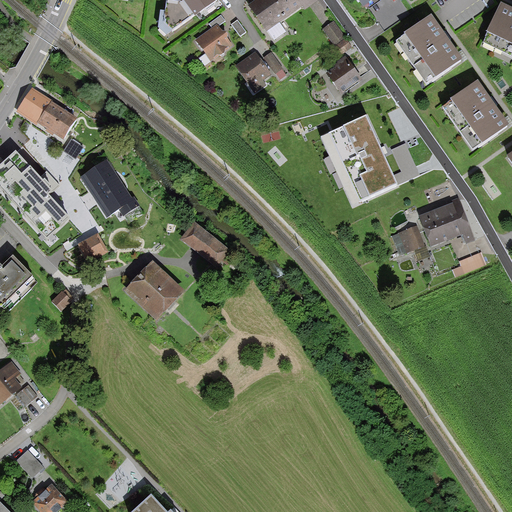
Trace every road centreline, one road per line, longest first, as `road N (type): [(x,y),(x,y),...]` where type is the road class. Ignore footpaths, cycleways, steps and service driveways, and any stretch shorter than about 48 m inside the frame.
road 1 (residential): [(0,454),(61,394),(77,297),(0,215)]
road 2 (residential): [(497,245),(337,0)]
road 3 (residential): [(0,115),(64,0)]
